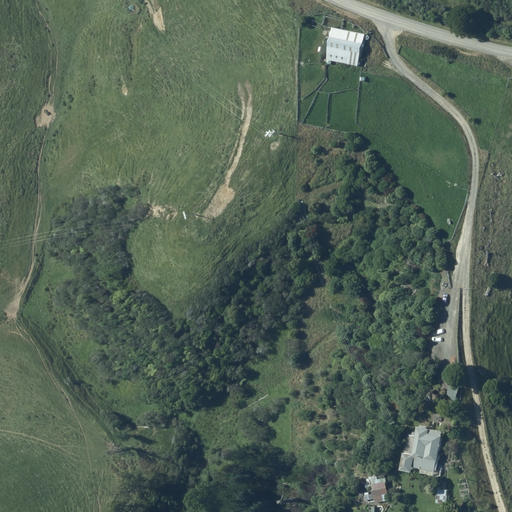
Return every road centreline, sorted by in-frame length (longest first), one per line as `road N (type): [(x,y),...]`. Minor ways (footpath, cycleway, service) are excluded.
road 1 (unknown): [(382,17),(402,66),(466,137),(470,171),(458,258)]
road 2 (unclassified): [(329,0),(511,52)]
